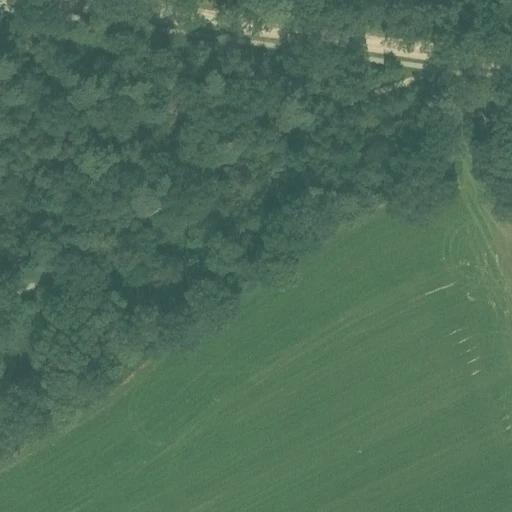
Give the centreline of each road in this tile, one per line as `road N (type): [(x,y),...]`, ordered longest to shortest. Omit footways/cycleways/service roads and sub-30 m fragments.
road 1 (track): [(0,303),(226,160),(403,84)]
road 2 (track): [(45,0),(457,57)]
